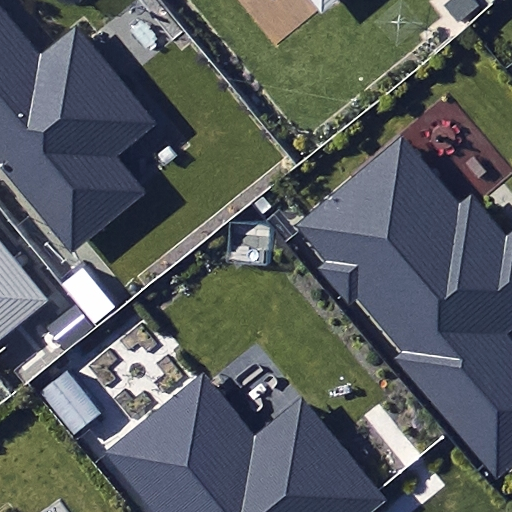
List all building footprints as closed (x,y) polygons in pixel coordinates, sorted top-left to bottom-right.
[(0,0),(0,169),(71,257),(149,194),(117,155),(156,124),(76,26),(45,51),(2,0),(0,0)] [(311,0),(321,11),(333,0),(311,0)] [(460,23),(481,6),(476,0),(449,0),(444,5),(460,23)] [(511,341),(502,331),(511,322),(511,238),(505,244),(472,205),(462,213),(400,139),(292,229),(320,263),(314,268),(346,307),(356,299),(401,352),(394,358),(495,479),(511,465),(511,341)] [(0,343),(53,299),(0,235),(0,343)] [(74,304),(93,326),(116,307),(82,267),(59,286),(74,304)] [(45,328),(64,350),(93,326),(74,304),(45,328)] [(93,448),(144,511),(371,511),(387,499),(380,489),(301,394),(259,428),(203,359),(93,448)] [(38,395),(73,437),(101,414),(66,372),(38,395)]
